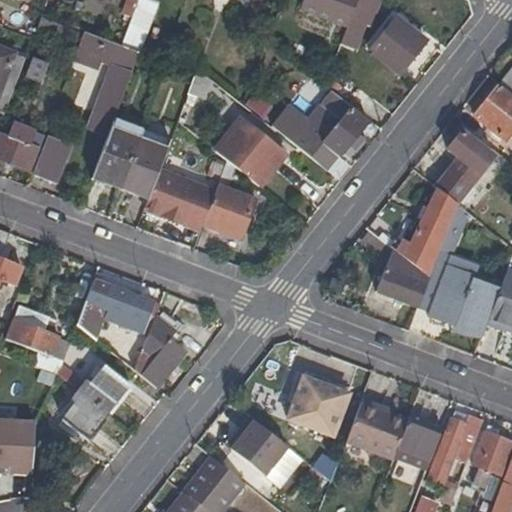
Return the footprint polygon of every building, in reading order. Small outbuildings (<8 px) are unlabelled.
[(183,0),(173,0),(171,6),(180,9),(183,0)] [(301,0),(297,11),(343,27),(346,17),(353,0),(301,0)] [(373,0),(353,0),(346,17),(364,24),(373,0)] [(153,7),(137,1),(128,25),(144,31),(153,7)] [(364,24),(346,17),(343,27),(336,44),(354,51),(364,24)] [(423,41),(394,17),(366,51),(396,75),(423,41)] [(0,110),(16,69),(30,33),(0,20),(0,110)] [(119,47),(82,32),(70,64),(96,74),(99,64),(108,68),(90,115),(111,122),(138,55),(119,47)] [(43,63),(29,57),(20,79),(34,85),(43,63)] [(511,68),(497,87),(511,99),(511,68)] [(199,101),(206,82),(194,73),(194,75),(185,96),(199,101)] [(511,99),(497,87),(471,118),(503,144),(511,133),(511,99)] [(259,119),(269,105),(250,91),(240,105),(259,119)] [(329,92),(328,92),(304,124),(286,111),(270,131),(272,132),(292,147),(316,165),(327,151),(320,146),(332,128),(320,120),(325,113),(317,108),(329,92)] [(348,108),(329,92),(317,108),(325,113),(320,120),(332,128),(320,146),(327,151),(336,158),(347,144),(354,136),(365,122),(348,108)] [(252,132),(237,121),(209,152),(225,163),(252,132)] [(0,137),(0,161),(28,172),(41,138),(10,127),(5,139),(0,137)] [(163,152),(107,131),(88,180),(144,200),(156,169),(163,152)] [(252,132),(225,163),(233,170),(255,187),(280,154),(252,132)] [(454,161),(433,189),(452,205),(489,159),(459,135),(444,153),(454,161)] [(347,144),(354,149),(360,141),(354,136),(347,144)] [(65,146),(46,140),(31,175),(50,183),(65,146)] [(336,158),(327,151),(316,165),(325,171),(336,158)] [(233,170),(225,163),(214,186),(224,190),(233,170)] [(144,200),(141,208),(182,224),(184,219),(199,225),(212,193),(156,169),(144,200)] [(212,193),(199,225),(238,240),(253,202),(224,190),(214,186),(212,193)] [(452,205),(433,189),(405,244),(399,257),(424,278),(435,252),(437,248),(454,206),(452,205)] [(460,211),(454,206),(437,248),(440,249),(445,237),(451,240),(460,211)] [(363,227),(351,243),(385,269),(391,251),(386,247),(366,230),(363,227)] [(465,229),(457,245),(474,253),(482,237),(465,229)] [(451,240),(445,237),(440,249),(437,248),(435,252),(438,254),(426,280),(427,283),(415,312),(425,316),(424,318),(449,329),(451,325),(459,329),(458,331),(477,339),(484,324),(486,319),(497,289),(454,271),(448,284),(438,280),(443,268),(454,242),(451,240)] [(399,257),(405,244),(393,238),(386,247),(391,251),(399,257)] [(0,282),(12,287),(19,267),(0,260),(0,252),(4,241),(0,239),(0,282)] [(380,272),(371,295),(415,312),(427,283),(426,280),(424,278),(399,257),(391,251),(385,269),(383,273),(380,272)] [(454,271),(443,268),(438,280),(448,284),(454,271)] [(497,289),(486,319),(511,329),(511,273),(505,270),(497,289)] [(90,282),(76,318),(92,325),(97,313),(100,307),(109,311),(143,325),(151,305),(90,282)] [(15,306),(11,318),(43,330),(47,318),(15,306)] [(100,307),(97,313),(106,317),(109,311),(100,307)] [(11,318),(3,337),(35,349),(29,366),(54,375),(68,340),(43,330),(11,318)] [(130,371),(153,390),(180,353),(181,352),(172,345),(177,337),(152,318),(138,351),(130,371)] [(511,329),(486,319),(484,324),(511,334),(511,329)] [(138,351),(126,347),(120,363),(130,371),(138,351)] [(58,420),(84,441),(125,386),(97,365),(84,383),(79,379),(66,397),(72,402),(58,420)] [(300,375),(282,420),(329,437),(345,391),(300,375)] [(254,383),(245,402),(273,415),(282,396),(254,383)] [(357,407),(343,445),(389,462),(392,455),(404,423),(357,407)] [(238,431),(225,448),(259,474),(282,446),(243,414),(233,427),(238,431)] [(404,423),(392,455),(425,467),(439,428),(407,415),(404,423)] [(462,415),(459,423),(476,429),(479,421),(462,415)] [(29,418),(0,417),(0,462),(7,463),(6,469),(27,471),(28,438),(29,418)] [(459,423),(449,419),(423,485),(438,491),(450,462),(462,468),(476,429),(459,423)] [(510,442),(481,432),(469,464),(473,465),(467,479),(481,485),(487,471),(498,475),(510,442)] [(511,448),(502,476),(511,479),(511,448)] [(205,455),(177,491),(204,511),(215,511),(238,483),(205,455)] [(504,511),(511,491),(511,487),(499,483),(487,511),(504,511)] [(204,511),(177,491),(160,511),(204,511)] [(427,511),(431,504),(418,499),(413,511),(427,511)]
